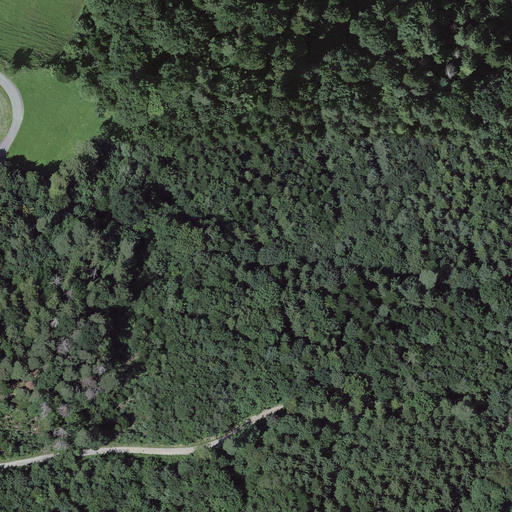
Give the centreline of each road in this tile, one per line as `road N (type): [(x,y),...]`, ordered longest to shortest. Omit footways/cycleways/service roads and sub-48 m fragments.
road 1 (track): [(0,161),(61,190),(76,217),(168,254),(426,291),(511,289)]
road 2 (track): [(0,468),(53,453),(199,448),(283,406),(511,402)]
